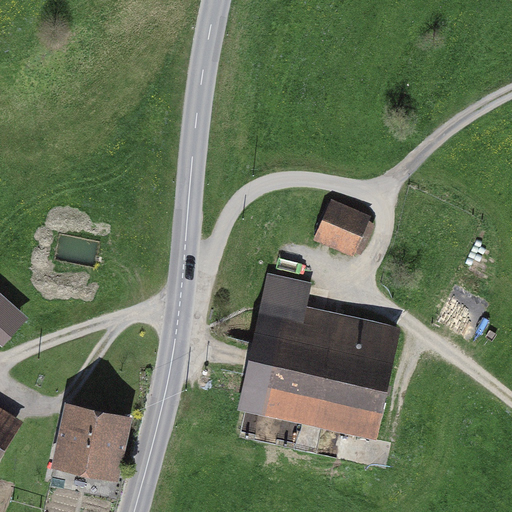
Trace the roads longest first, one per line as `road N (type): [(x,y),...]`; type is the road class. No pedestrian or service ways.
road 1 (tertiary): [(216,0),(171,363),(134,511)]
road 2 (track): [(180,304),(0,363)]
road 3 (track): [(381,189),(430,138),(511,89)]
